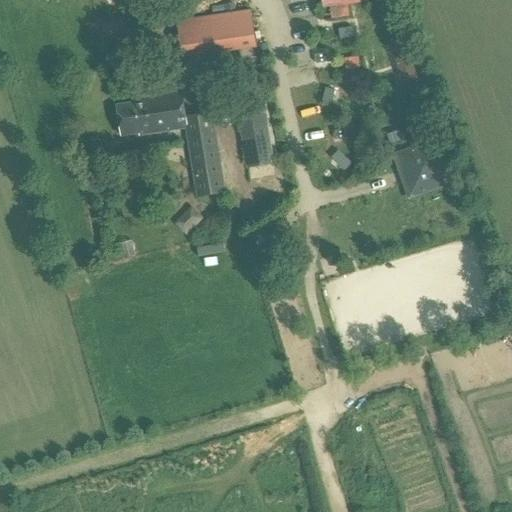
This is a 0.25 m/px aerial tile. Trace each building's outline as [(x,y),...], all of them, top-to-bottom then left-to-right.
[(251,12),(233,14),(237,48),(256,45),(251,12)] [(201,53),(196,20),(177,22),(182,56),(201,53)] [(328,39),(316,41),(323,78),(335,76),(328,39)] [(400,40),(389,43),(401,89),(413,85),(400,40)] [(139,102),(118,105),(123,135),(141,132),(142,135),(185,128),(188,128),(187,122),(183,94),(160,97),(158,82),(136,85),(139,102)] [(275,168),(264,107),(237,112),(248,173),(275,168)] [(337,134),(324,137),(332,176),(345,173),(337,134)] [(361,134),(349,136),(351,150),(362,149),(361,134)] [(439,142),(394,156),(408,200),(453,186),(439,142)] [(188,222),(198,236),(214,224),(205,210),(188,222)] [(353,355),(504,315),(485,242),(334,282),(353,355)]
